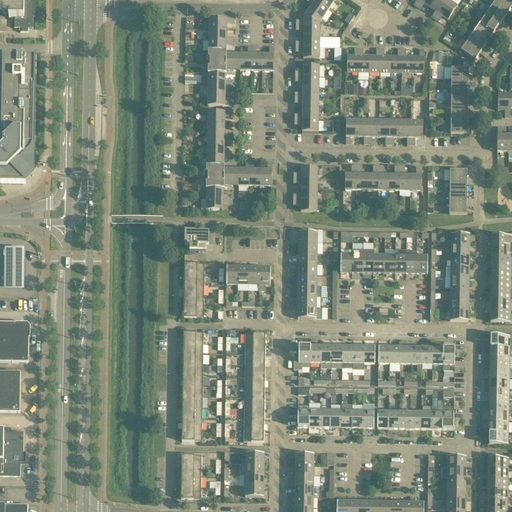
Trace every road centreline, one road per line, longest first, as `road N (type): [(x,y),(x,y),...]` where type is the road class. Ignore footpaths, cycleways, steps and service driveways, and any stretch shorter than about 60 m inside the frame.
road 1 (residential): [(282,153),(480,158),(489,70),(511,37)]
road 2 (tertiary): [(83,511),(88,191)]
road 3 (tertiary): [(65,246),(59,511)]
road 4 (residential): [(470,331),(280,327)]
road 5 (residential): [(468,447),(278,447)]
road 6 (residential): [(169,511),(174,325)]
road 7 (tertiary): [(88,191),(90,7)]
road 8 (residential): [(179,188),(182,8)]
road 9 (tertiary): [(68,7),(65,181)]
road 10 (residential): [(280,327),(282,153)]
road 11 (residential): [(282,153),(277,10)]
road 12 (residential): [(278,447),(280,327)]
